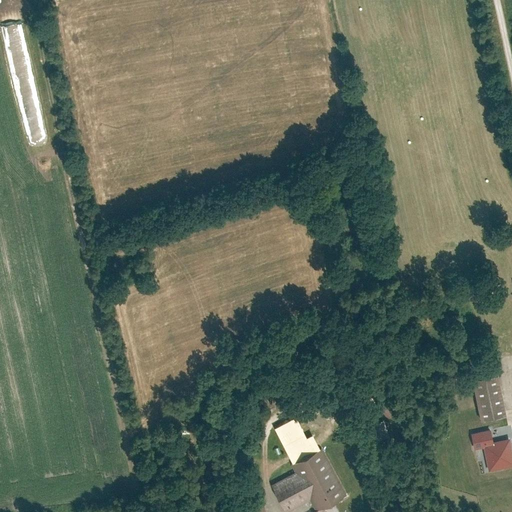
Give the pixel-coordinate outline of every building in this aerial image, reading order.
[(496,376),(471,383),(481,423),(506,416),(496,376)] [(293,418),(273,429),(293,464),(317,450),(322,448),(314,434),(305,438),(293,418)] [(475,446),(483,444),(493,441),(490,429),(472,433),(475,446)] [(493,441),(483,444),(489,470),(511,464),(511,453),(508,438),(493,441)] [(289,477),(268,489),(280,511),(292,511),(306,505),(309,511),(321,511),(345,499),(317,450),(293,464),(285,468),(289,477)]
